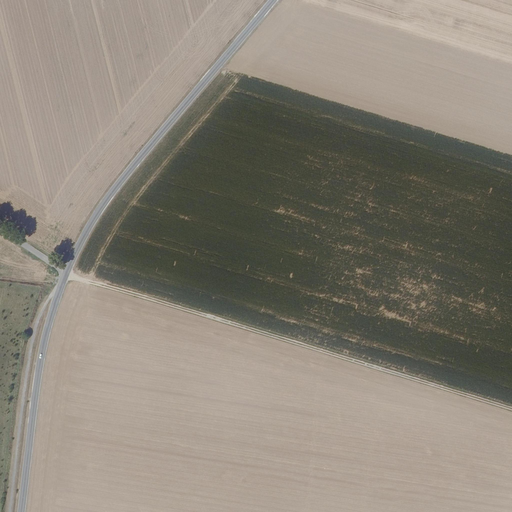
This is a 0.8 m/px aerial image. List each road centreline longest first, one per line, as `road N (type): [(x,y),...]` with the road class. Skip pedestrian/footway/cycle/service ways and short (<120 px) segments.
road 1 (tertiary): [(274,0),(84,235),(45,337),(23,511)]
road 2 (track): [(511,412),(65,274)]
